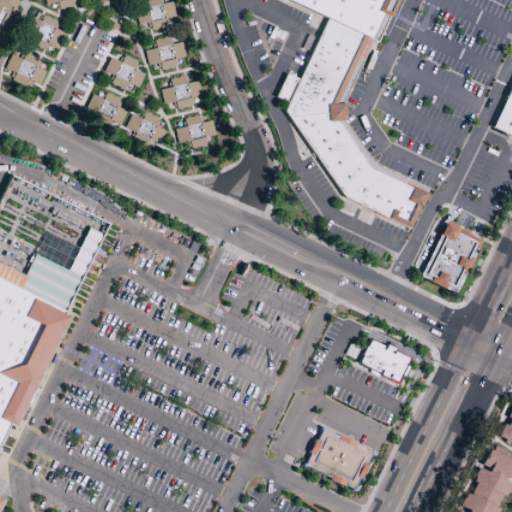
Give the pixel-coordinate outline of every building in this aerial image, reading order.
[(0,0),(0,45),(1,46),(18,13),(13,10),(18,0),(0,0)] [(43,0),(45,5),(55,3),(56,9),(83,3),(81,0),(43,0)] [(171,3),(159,5),(158,0),(144,0),(136,2),(141,25),(148,24),(149,31),(168,27),(167,21),(174,20),(171,3)] [(397,0),(377,44),(371,42),(327,21),(283,0),(397,0)] [(26,42),(53,54),(62,33),(53,29),(56,23),(38,15),(26,42)] [(371,42),(341,105),(344,105),(345,122),(342,122),(374,166),(406,180),(403,186),(426,195),(421,208),(420,208),(415,219),(414,218),(409,230),(344,200),(283,113),(286,105),(274,100),(286,75),(298,81),(327,21),(371,42)] [(143,52),(146,66),(157,63),(159,71),(175,68),(173,59),(184,57),(180,42),(169,45),(167,37),(152,41),(154,49),(143,52)] [(9,56),(3,69),(37,86),(44,72),(36,68),(40,61),(23,53),(20,61),(9,56)] [(133,70),(136,63),(123,56),(119,63),(109,58),(102,72),(112,77),(109,84),(122,91),(127,83),(136,89),(143,75),(133,70)] [(192,107),(190,98),(199,97),(196,82),(184,84),(183,77),(168,79),(169,88),(159,90),(161,105),(173,103),(174,110),(192,107)] [(511,140),(492,131),(511,86),(511,140)] [(115,108),(117,101),(92,91),(84,111),(120,123),(124,111),(115,108)] [(140,119),(129,115),(123,129),(147,139),(156,118),(143,113),(140,119)] [(210,121),(199,124),(197,115),(182,119),(184,127),(174,130),(178,144),(188,142),(190,150),(205,146),(203,139),(214,136),(210,121)] [(158,145),(163,132),(153,127),(147,141),(158,145)] [(419,278),(445,225),(481,243),(455,296),(419,278)] [(0,509),(4,501),(0,499),(0,439),(7,425),(14,429),(68,319),(61,315),(62,313),(0,282),(0,509)] [(356,365),(369,339),(410,360),(398,386),(356,365)] [(511,407),(509,407),(504,422),(502,422),(495,439),(511,445),(511,407)] [(320,428),(301,467),(353,493),(372,454),(320,428)] [(460,511),(493,450),(511,459),(511,484),(497,511),(460,511)]
